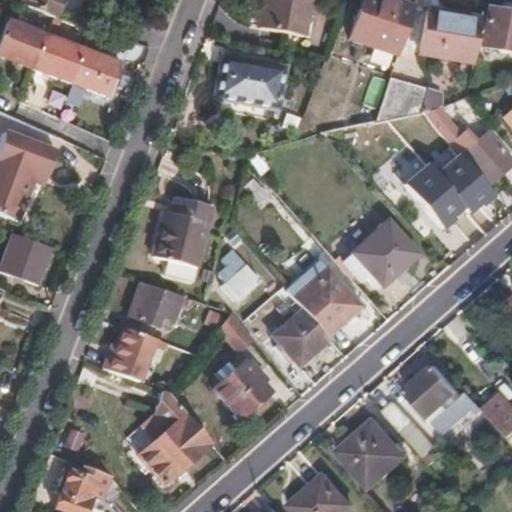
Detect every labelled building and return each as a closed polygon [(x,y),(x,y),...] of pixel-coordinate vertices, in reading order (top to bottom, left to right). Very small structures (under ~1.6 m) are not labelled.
[(60,8),(40,0),(18,0),(18,2),(17,5),(55,20),(60,8)] [(93,23),(103,0),(89,0),(82,18),(93,23)] [(314,40),(319,0),(263,0),(258,31),(314,40)] [(400,64),(416,14),(375,0),(373,0),(366,19),(362,17),(351,47),(400,64)] [(511,16),(488,12),(484,37),(478,36),(475,49),(511,56),(511,16)] [(475,49),(478,36),(481,24),(426,14),(417,57),(472,66),(475,49)] [(127,42),(133,23),(120,18),(112,36),(127,42)] [(119,63),(73,47),(75,41),(60,35),(57,41),(33,32),(35,26),(21,22),(19,27),(7,23),(0,42),(0,58),(107,98),(119,63)] [(276,115),(284,71),(221,59),(211,103),(276,115)] [(423,117),(432,94),(396,81),(381,127),(423,117)] [(472,150),(440,110),(423,117),(454,152),(461,160),(464,157),(472,150)] [(501,169),(511,160),(490,134),(472,150),(464,157),(491,188),(507,175),(501,169)] [(0,215),(19,224),(35,181),(38,173),(49,178),(58,156),(5,135),(0,147),(0,215)] [(476,201),(479,203),(492,193),(461,160),(454,152),(432,170),(422,159),(400,180),(422,206),(440,231),(454,219),(451,215),(462,207),(465,210),(476,201)] [(507,175),(511,170),(511,160),(501,169),(507,175)] [(47,186),(49,178),(38,173),(35,181),(47,186)] [(181,215),(184,199),(176,197),(172,213),(181,215)] [(197,266),(212,205),(184,199),(181,215),(172,213),(164,211),(152,255),(197,266)] [(459,226),(468,219),(476,201),(465,210),(462,207),(451,215),(454,219),(459,226)] [(383,289),(420,257),(390,222),(353,253),(383,289)] [(0,273),(38,287),(52,249),(10,235),(0,261),(0,273)] [(234,299),(258,277),(238,254),(229,263),(236,271),(221,284),(234,299)] [(326,337),(360,308),(329,272),(295,300),(303,311),(326,337)] [(172,322),(181,297),(138,281),(125,317),(154,328),(157,317),(172,322)] [(299,369),(330,342),(326,337),(303,311),(272,338),(299,369)] [(249,335),(231,314),(219,329),(235,346),(249,335)] [(138,382),(151,347),(157,349),(159,343),(122,329),(117,343),(113,357),(107,355),(102,369),(138,382)] [(113,357),(117,343),(112,341),(107,355),(113,357)] [(237,421),(268,394),(258,383),(264,378),(247,359),(211,391),(237,421)] [(472,407),(436,366),(406,393),(442,433),(452,425),(472,407)] [(163,486),(210,445),(168,392),(161,390),(153,412),(168,430),(137,457),(163,486)] [(510,438),(511,435),(511,405),(501,393),(484,407),(510,438)] [(438,451),(396,402),(384,413),(426,461),(438,451)] [(485,423),(472,407),(452,425),(466,440),(485,423)] [(369,489),(404,458),(373,422),(338,453),(369,489)] [(92,507),(114,485),(109,479),(81,467),(77,475),(61,468),(52,494),(59,496),(55,507),(66,511),(85,511),(87,505),(92,507)] [(293,511),(346,511),(351,508),(324,475),(288,506),(293,511)]
